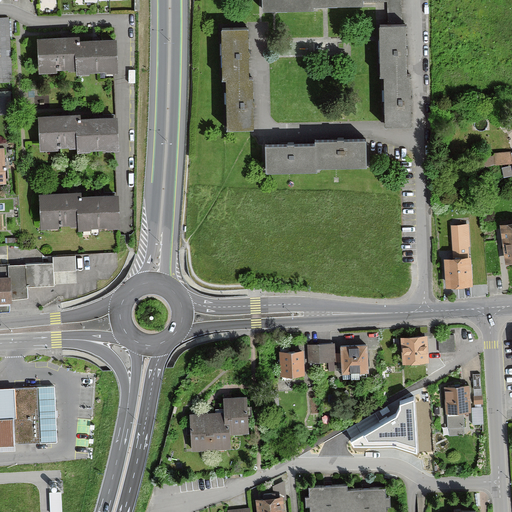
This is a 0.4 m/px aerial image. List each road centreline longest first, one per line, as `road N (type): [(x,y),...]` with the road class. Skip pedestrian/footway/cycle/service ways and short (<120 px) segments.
road 1 (residential): [(499,481),(428,482),(391,464),(291,463),(234,491),(155,511)]
road 2 (residential): [(127,227),(124,23),(34,26),(0,9)]
road 3 (primary): [(169,0),(155,283)]
road 4 (residential): [(421,130),(271,129),(262,106),(261,26)]
road 5 (residential): [(424,311),(421,130)]
road 6 (residential): [(489,307),(499,481)]
road 7 (motorway): [(123,511),(160,343)]
road 8 (unclassified): [(179,329),(348,313)]
road 9 (unclassified): [(348,313),(180,302)]
road 10 (residential): [(421,130),(415,0)]
road 11 (primary): [(123,302),(0,323)]
